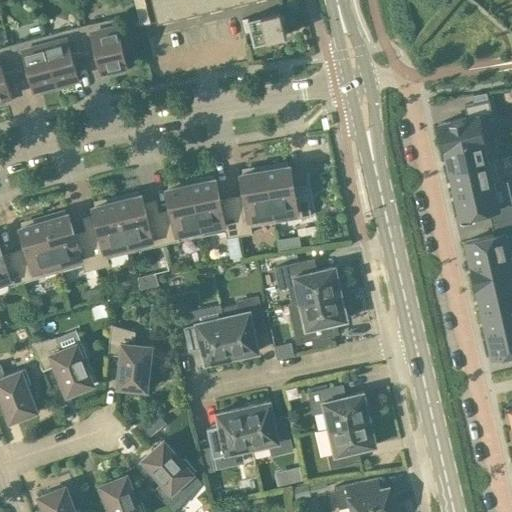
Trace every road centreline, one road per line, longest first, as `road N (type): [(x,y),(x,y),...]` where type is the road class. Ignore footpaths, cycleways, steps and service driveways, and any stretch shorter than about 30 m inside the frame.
road 1 (residential): [(507,511),(406,76),(371,77)]
road 2 (residential): [(0,161),(103,129),(346,81)]
road 3 (residential): [(192,390),(415,343)]
road 4 (residential): [(454,511),(415,343)]
road 5 (residential): [(415,343),(383,211)]
road 6 (residential): [(346,81),(383,211)]
road 7 (residential): [(383,211),(371,77)]
